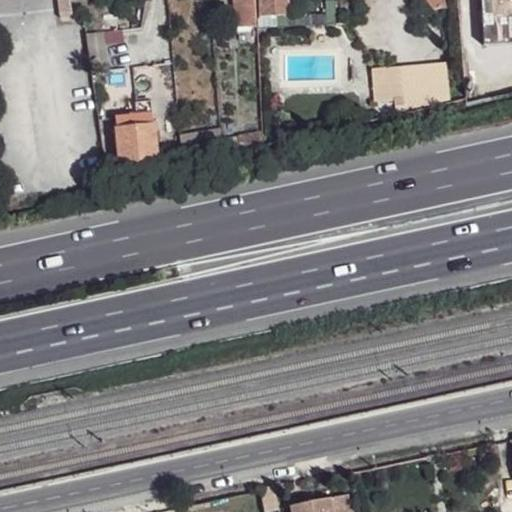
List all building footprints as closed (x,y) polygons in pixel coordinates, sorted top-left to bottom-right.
[(57,0),(60,19),(71,17),(68,0),(57,0)] [(235,0),(238,28),(257,27),(255,0),(235,0)] [(445,0),(424,0),(433,10),(447,9),(445,0)] [(511,0),(479,0),(481,20),(511,18),(511,0)] [(483,47),(511,45),(511,18),(481,20),(483,47)] [(87,35),(92,73),(110,71),(104,33),(87,35)] [(373,70),(374,101),(450,99),(446,63),(373,70)] [(135,103),(136,115),(115,118),(122,167),(157,163),(151,102),(135,103)] [(177,133),(181,160),(222,154),(218,127),(177,133)] [(228,140),(230,154),(263,146),(261,133),(228,140)] [(260,491),(264,511),(279,511),(275,489),(260,491)] [(289,506),(290,511),(351,511),(348,493),(289,506)] [(208,511),(206,503),(179,509),(179,511),(208,511)]
